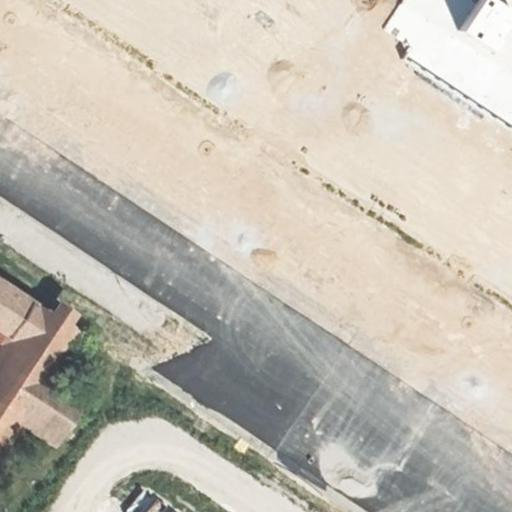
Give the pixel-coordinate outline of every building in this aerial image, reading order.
[(396,6),(386,0),(31,0),(511,318),(511,131),(403,60),(411,48),(381,28),(396,6)] [(511,0),(399,0),(396,6),(381,28),(411,48),(403,60),(511,131),(511,0)] [(0,303),(20,317),(22,318),(30,306),(0,285),(0,303)] [(20,317),(0,303),(0,337),(5,340),(20,317)] [(30,306),(22,318),(68,348),(76,335),(30,306)] [(20,317),(5,340),(8,350),(49,378),(68,348),(22,318),(20,317)] [(0,361),(0,452),(19,423),(46,382),(49,378),(8,350),(0,361)] [(46,382),(19,423),(54,446),(81,405),(46,382)] [(271,501),(285,511),(311,511),(318,504),(287,480),(271,501)]
